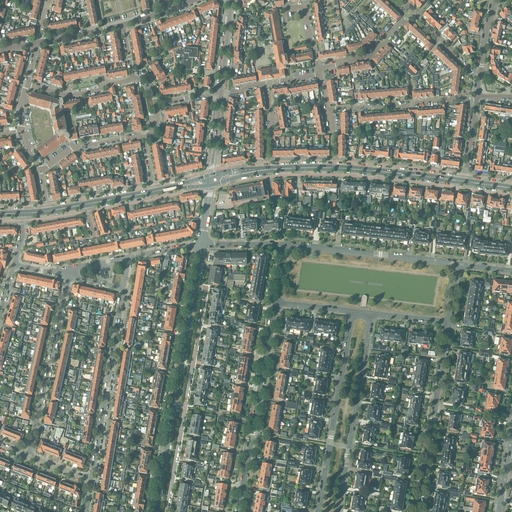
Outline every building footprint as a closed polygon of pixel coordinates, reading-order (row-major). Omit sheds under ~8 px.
[(218,10),(217,17),(219,18),(220,10),(219,8),(220,8),(218,3),(217,4),(216,0),(212,2),(215,11),(218,10)] [(281,6),(284,5),(283,0),(280,1),(280,0),(279,0),(275,1),(275,5),(273,6),(273,8),(276,8),(276,7),(281,6)] [(381,7),(385,2),(383,0),(379,0),(375,5),(376,6),(375,6),(378,9),(381,7)] [(420,0),(416,5),(419,8),(425,3),(425,2),(426,0),(420,0)] [(319,3),(314,4),(315,10),(322,9),(327,8),(327,4),(322,5),(321,1),(319,1),(319,3)] [(212,2),(207,4),(210,11),(213,10),(213,11),(215,11),(212,2)] [(389,6),(385,2),(381,7),(385,11),(389,6)] [(202,6),(197,8),(200,15),(203,14),(204,17),(205,19),(207,18),(206,16),(206,15),(202,6)] [(393,10),(389,6),(385,11),(388,14),(386,16),(387,16),(393,10)] [(423,16),(427,20),(433,14),(431,12),(434,9),(432,7),(423,16)] [(511,12),(507,7),(503,11),(511,19),(511,16),(510,15),(511,13),(511,12)] [(397,13),(393,10),(387,16),(388,17),(389,16),(392,19),(397,13)] [(196,11),(189,13),(193,23),(194,23),(193,20),(199,18),(196,11)] [(511,23),(511,19),(503,11),(499,15),(505,20),(507,18),(511,23)] [(273,13),(265,14),(266,20),(278,18),(277,12),(273,13)] [(189,13),(185,15),(187,22),(188,24),(192,23),(192,24),(193,23),(189,13)] [(397,13),(392,19),(394,20),(394,21),(396,23),(401,17),(397,13)] [(425,22),(429,25),(435,19),(432,16),(434,14),(433,14),(427,20),(425,22)] [(179,17),(173,19),(176,27),(180,25),(181,27),(183,27),(182,24),(179,17)] [(435,27),(440,21),(441,22),(443,20),(442,19),(441,18),(439,19),(439,20),(438,22),(435,19),(429,25),(433,29),(435,27)] [(442,23),(441,22),(440,21),(435,27),(439,31),(444,25),(448,21),(446,19),(442,23)] [(166,31),(163,23),(162,21),(161,21),(160,21),(159,22),(158,22),(158,23),(157,23),(161,32),(166,31)] [(168,21),(163,23),(166,31),(171,29),(168,21)] [(408,22),(403,27),(407,31),(412,26),(408,22)] [(55,24),(48,25),(48,28),(50,28),(50,29),(51,29),(51,32),(57,31),(55,24)] [(413,25),(412,26),(407,31),(407,32),(409,30),(411,33),(409,35),(411,36),(413,34),(418,29),(413,25)] [(447,38),(453,32),(451,30),(454,27),(452,26),(443,35),(447,38)] [(132,39),(140,37),(142,36),(141,29),(130,31),(132,39)] [(413,34),(417,38),(422,33),(418,29),(413,34)] [(375,40),(378,36),(373,31),(370,34),(368,32),(368,33),(375,40)] [(455,34),(453,32),(447,38),(451,42),(457,36),(460,33),(458,31),(457,32),(457,31),(455,34)] [(371,43),(375,40),(368,33),(367,34),(369,35),(366,38),(371,43)] [(422,33),(417,38),(421,42),(426,37),(422,33)] [(325,35),(317,36),(318,44),(319,44),(321,43),(328,42),(328,40),(328,39),(329,39),(329,35),(327,35),(325,35)] [(430,41),(426,37),(421,42),(425,46),(429,42),(430,41)] [(368,47),(371,43),(366,38),(363,41),(361,40),(368,47)] [(365,51),(368,47),(361,40),(360,41),(361,43),(361,44),(362,51),(365,51)] [(273,44),(272,44),(275,59),(276,68),(277,71),(284,70),(288,69),(288,66),(290,66),(295,65),(294,56),(286,58),(286,57),(284,58),(284,56),(282,46),(283,46),(283,43),(283,42),(273,44)] [(429,42),(425,46),(424,47),(429,51),(434,46),(429,42)] [(383,48),(390,55),(391,54),(389,52),(392,49),(387,44),(383,48)] [(465,52),(466,55),(470,54),(467,45),(463,47),(462,45),(461,45),(462,47),(463,53),(465,52)] [(339,51),(340,59),(347,57),(345,50),(346,50),(345,50),(345,47),(339,48),(339,51)] [(436,56),(441,51),(441,50),(441,49),(441,48),(440,49),(437,47),(432,52),(436,56)] [(176,55),(178,56),(180,65),(180,69),(183,69),(183,70),(190,71),(190,69),(192,69),(192,66),(193,63),(192,63),(193,58),(197,59),(197,55),(198,51),(198,49),(186,48),(182,49),(181,49),(178,50),(175,51),(176,55)] [(389,56),(390,55),(383,48),(380,52),(385,57),(388,54),(389,56)] [(325,52),(326,59),(333,58),(332,52),(329,52),(329,51),(325,52)] [(335,59),(340,59),(339,51),(332,52),(333,58),(335,58),(335,59)] [(441,51),(436,56),(441,61),(446,55),(443,52),(444,51),(443,51),(442,51),(441,51)] [(19,54),(17,64),(24,66),(24,64),(28,53),(24,52),(23,55),(19,54)] [(385,57),(380,52),(376,56),(383,63),(384,62),(382,60),(385,57)] [(15,53),(8,54),(8,55),(10,64),(14,64),(17,64),(19,54),(15,53)] [(492,54),(490,63),(499,62),(499,59),(502,59),(503,56),(501,56),(499,56),(499,55),(492,54)] [(446,55),(441,61),(445,64),(450,59),(449,58),(450,57),(449,57),(448,57),(446,55)] [(379,67),(383,63),(376,56),(372,60),(377,65),(379,67)] [(419,65),(417,63),(419,61),(416,58),(414,60),(411,57),(402,66),(406,70),(405,71),(407,73),(408,73),(411,76),(412,75),(413,76),(417,76),(422,71),(417,66),(419,65)] [(429,62),(427,61),(425,59),(422,63),(420,64),(424,68),(427,64),(429,62)] [(449,68),(454,63),(451,60),(452,59),(451,59),(450,59),(445,64),(443,66),(444,67),(447,69),(449,68)] [(159,66),(156,61),(149,65),(152,71),(159,66)] [(213,70),(214,63),(207,62),(205,62),(204,69),(213,70)] [(490,63),(492,65),(489,66),(492,71),(499,68),(498,66),(499,65),(498,62),(499,62),(490,63)] [(457,65),(454,63),(449,68),(453,72),(461,70),(458,67),(458,66),(457,65)] [(162,71),(159,66),(152,71),(155,76),(162,71)] [(271,69),(257,71),(259,82),(273,79),(272,76),(278,75),(279,75),(280,78),(285,77),(284,70),(277,71),(276,68),(275,68),(271,69)] [(494,76),(497,75),(501,73),(504,71),(503,69),(500,70),(499,68),(492,71),(494,76)] [(165,77),(162,71),(155,76),(158,81),(165,77)] [(503,75),(501,73),(497,75),(498,77),(504,81),(507,75),(506,74),(505,76),(503,75)] [(12,78),(10,84),(18,86),(19,86),(20,81),(20,80),(13,78),(12,78)] [(50,84),(56,86),(58,79),(55,78),(54,80),(51,80),(50,84)] [(110,98),(112,97),(118,96),(116,89),(109,90),(110,94),(110,98)] [(29,104),(29,105),(50,111),(58,112),(60,101),(58,101),(57,101),(33,94),(32,94),(29,104)] [(110,94),(104,95),(105,103),(112,102),(112,97),(110,98),(110,94)] [(132,102),(130,102),(130,104),(140,102),(139,95),(135,96),(136,97),(131,98),(132,102)] [(339,97),(329,99),(330,104),(335,103),(336,106),(338,106),(338,103),(337,99),(339,98),(339,97)] [(60,101),(58,112),(63,112),(84,108),(82,99),(63,103),(63,102),(62,101),(60,101)] [(5,103),(4,109),(12,111),(14,105),(13,105),(5,103)] [(311,103),(309,104),(310,107),(311,107),(312,112),(320,110),(319,107),(321,107),(321,104),(311,105),(311,103)] [(455,105),(455,107),(458,108),(458,110),(467,112),(468,103),(467,106),(465,105),(465,106),(455,105)] [(481,112),(480,114),(482,114),(483,113),(487,113),(487,112),(488,112),(488,114),(489,114),(490,109),(490,107),(490,105),(485,104),(485,107),(484,107),(484,108),(483,108),(483,111),(481,111),(481,112)] [(406,113),(405,113),(406,120),(407,119),(413,119),(413,114),(414,114),(413,109),(408,110),(408,113),(406,113)] [(416,109),(413,109),(414,114),(417,114),(417,119),(419,119),(419,117),(422,117),(421,110),(416,110),(416,109)] [(3,115),(2,115),(3,118),(4,126),(5,125),(7,125),(10,125),(9,125),(10,124),(9,116),(11,116),(12,112),(3,110),(2,113),(3,113),(3,115)] [(58,112),(50,111),(52,120),(53,127),(54,127),(55,136),(62,131),(66,130),(63,112),(58,112)] [(362,114),(358,114),(359,123),(365,123),(367,123),(366,117),(364,117),(363,117),(362,114)] [(37,150),(36,150),(43,159),(67,142),(78,140),(76,128),(66,130),(62,131),(55,136),(37,150)] [(274,136),(273,137),(273,138),(276,137),(278,137),(278,135),(282,135),(282,132),(285,131),(285,130),(281,130),(273,131),(274,136)] [(432,153),(432,155),(437,156),(438,156),(438,157),(440,157),(441,151),(441,148),(439,148),(440,140),(442,141),(443,137),(442,137),(439,137),(434,137),(433,148),(433,149),(435,149),(434,151),(433,152),(432,152),(432,153)] [(454,140),(453,146),(462,148),(462,142),(460,141),(461,139),(455,139),(455,140),(454,140)] [(494,147),(494,151),(499,152),(505,153),(506,144),(505,144),(503,143),(500,143),(495,142),(494,147)] [(385,155),(385,158),(391,159),(391,153),(393,153),(394,148),(387,147),(386,148),(386,153),(386,155),(385,155)] [(421,161),(421,162),(427,162),(427,156),(429,156),(429,152),(425,152),(425,150),(425,149),(423,149),(423,150),(422,150),(422,156),(422,159),(421,159),(421,161)] [(19,150),(13,155),(16,159),(22,153),(21,153),(19,150)] [(22,153),(16,159),(18,162),(24,158),(22,155),(23,155),(22,153)] [(73,154),(69,157),(75,164),(76,164),(75,162),(76,162),(78,160),(76,158),(78,157),(76,153),(75,153),(74,154),(73,154)] [(244,154),(239,155),(240,163),(248,161),(248,158),(246,159),(245,154),(244,154)] [(69,157),(66,159),(70,166),(73,164),(74,165),(75,164),(69,157)] [(223,163),(220,163),(221,166),(224,166),(228,165),(229,165),(227,157),(224,158),(222,158),(223,163)] [(24,158),(18,162),(19,163),(21,165),(21,166),(28,161),(27,160),(26,160),(24,158)] [(66,159),(62,162),(68,170),(69,169),(68,167),(70,166),(66,159)] [(28,161),(21,166),(24,170),(30,165),(28,163),(29,162),(28,161)] [(62,162),(59,165),(60,167),(63,171),(66,169),(67,170),(68,170),(62,162)] [(118,177),(117,177),(118,187),(125,186),(123,178),(118,179),(118,177)] [(286,191),(282,192),(282,196),(282,203),(286,203),(291,204),(290,194),(294,194),(297,194),(297,190),(294,190),(294,182),(293,182),(293,181),(290,181),(290,182),(285,182),(286,191)] [(254,185),(229,190),(230,195),(229,195),(230,199),(231,204),(233,204),(257,199),(263,198),(269,197),(266,182),(262,183),(254,185)] [(280,182),(272,182),(273,194),(273,196),(282,196),(282,192),(281,192),(280,183),(280,182)] [(74,185),(73,185),(75,195),(82,194),(81,190),(79,190),(78,186),(75,187),(74,185)] [(408,194),(408,200),(412,200),(415,200),(415,198),(416,189),(413,189),(413,188),(411,188),(411,189),(410,188),(409,194),(408,194)] [(477,206),(476,208),(479,208),(479,210),(480,211),(479,216),(483,217),(484,211),(485,203),(483,203),(484,198),(482,197),(478,196),(477,206)] [(500,200),(498,209),(502,209),(501,211),(506,211),(506,209),(507,207),(505,206),(505,201),(503,200),(502,200),(501,200),(500,200)] [(483,217),(482,222),(484,223),(491,223),(491,220),(491,218),(487,218),(488,212),(484,211),(483,217)] [(101,213),(94,214),(96,220),(103,218),(102,215),(104,214),(103,212),(101,213)] [(244,215),(238,216),(238,217),(239,226),(239,225),(242,225),(242,226),(243,232),(250,231),(249,222),(249,219),(245,219),(244,219),(244,217),(244,215)] [(223,216),(217,217),(217,222),(218,226),(218,224),(221,223),(221,226),(222,232),(229,231),(228,221),(224,221),(223,216)] [(227,219),(228,221),(229,231),(236,230),(235,227),(235,224),(238,224),(239,226),(238,217),(231,218),(232,220),(228,221),(227,219)] [(265,217),(259,218),(260,226),(260,224),(263,224),(264,226),(264,232),(271,231),(270,221),(266,222),(265,217)] [(274,219),(270,219),(270,221),(271,231),(278,230),(278,226),(281,226),(282,226),(283,217),(274,219)] [(286,217),(284,228),(285,228),(285,229),(287,229),(288,229),(288,230),(291,230),(291,229),(292,230),(292,222),(293,219),(292,219),(289,219),(289,217),(286,217)] [(253,218),(249,219),(249,222),(250,231),(257,230),(257,227),(260,226),(259,218),(253,218)] [(292,222),(292,230),(295,230),(294,230),(298,231),(298,230),(299,230),(300,220),(292,219),(293,219),(292,222)] [(190,224),(189,227),(196,232),(197,225),(198,220),(196,220),(195,220),(191,220),(191,222),(191,224),(190,224)] [(300,220),(299,230),(299,231),(302,231),(303,231),(306,231),(307,221),(300,220)] [(307,221),(306,231),(306,232),(309,232),(309,231),(313,232),(313,231),(314,222),(314,220),(311,220),(310,221),(307,221)] [(321,227),(320,233),(324,233),(324,234),(327,234),(328,223),(325,222),(321,221),(321,225),(320,225),(320,227),(321,227)] [(107,222),(98,225),(100,231),(106,228),(105,226),(108,225),(107,222)] [(328,223),(327,234),(331,234),(335,234),(335,229),(336,227),(335,227),(336,223),(332,222),(332,223),(328,223)] [(342,230),(341,235),(345,235),(345,236),(348,236),(349,236),(350,225),(350,223),(343,222),(343,224),(342,228),(342,230)] [(350,225),(349,236),(352,236),(352,237),(355,237),(356,237),(357,226),(350,225)] [(357,226),(356,237),(359,237),(359,238),(362,238),(363,237),(364,227),(357,226)] [(189,227),(187,230),(188,237),(190,237),(191,237),(196,232),(189,227)] [(387,229),(386,240),(386,241),(390,241),(390,240),(393,241),(394,230),(395,228),(388,227),(387,229)] [(371,228),(369,238),(373,239),(376,240),(376,239),(379,239),(379,234),(378,234),(378,228),(371,228)] [(378,228),(378,234),(379,234),(379,239),(380,239),(380,240),(383,240),(386,240),(387,229),(378,228)] [(394,230),(393,241),(396,242),(397,241),(400,241),(401,231),(401,229),(398,228),(398,230),(394,230)] [(401,231),(400,241),(400,242),(404,243),(404,242),(407,242),(408,237),(408,235),(408,230),(405,229),(405,231),(401,231)] [(413,233),(413,234),(415,234),(414,243),(417,243),(417,244),(421,244),(422,233),(422,232),(419,231),(419,230),(414,229),(413,230),(413,232),(413,233)] [(422,233),(421,244),(425,245),(425,244),(428,245),(430,233),(430,231),(426,230),(426,232),(426,234),(422,233)] [(436,241),(435,245),(439,246),(439,247),(443,247),(443,246),(444,236),(440,235),(440,232),(437,232),(437,234),(436,238),(436,241)] [(451,236),(450,248),(454,248),(454,247),(457,248),(458,237),(459,235),(451,234),(451,236)] [(444,236),(443,246),(446,247),(450,248),(451,236),(444,236)] [(471,236),(470,243),(472,243),(471,249),(474,249),(474,253),(478,253),(479,243),(480,243),(480,240),(476,239),(476,237),(471,236)] [(457,248),(457,249),(461,249),(461,248),(465,249),(465,244),(466,242),(465,242),(466,238),(462,237),(462,238),(458,237),(457,248)] [(479,243),(478,253),(481,254),(485,255),(485,254),(486,244),(480,243),(479,243)] [(486,244),(485,254),(488,254),(488,255),(492,256),(492,255),(493,244),(486,244)] [(492,255),(492,256),(497,256),(497,255),(499,256),(501,245),(493,244),(492,255)] [(499,256),(504,257),(504,256),(507,257),(508,246),(501,245),(499,256)] [(32,255),(30,261),(38,263),(39,256),(35,255),(35,253),(34,253),(35,249),(33,250),(32,255)] [(25,253),(24,260),(30,261),(32,255),(33,250),(31,250),(30,252),(30,254),(25,253)] [(209,280),(208,283),(219,285),(222,270),(223,270),(224,269),(224,268),(224,266),(224,256),(219,255),(219,254),(215,254),(215,262),(214,262),(213,268),(211,268),(210,272),(211,272),(210,279),(209,279),(209,280)] [(257,254),(254,270),(265,272),(266,267),(267,261),(268,256),(257,254)] [(177,255),(175,262),(176,263),(187,264),(188,257),(178,255),(177,255)] [(226,256),(224,256),(224,266),(247,266),(247,255),(242,255),(242,256),(235,256),(235,255),(226,255),(226,256)] [(139,264),(138,268),(146,269),(146,265),(147,261),(144,261),(143,263),(139,262),(139,264)] [(254,270),(252,285),(262,287),(263,282),(264,276),(265,272),(254,270)] [(228,275),(228,280),(234,281),(234,275),(236,275),(239,275),(241,275),(241,272),(232,272),(233,275),(228,275)] [(470,285),(469,289),(470,289),(481,291),(481,286),(484,286),(484,284),(482,284),(475,282),(475,281),(474,280),(473,280),(472,281),(472,282),(471,285),(470,285)] [(494,281),(493,291),(500,292),(501,282),(502,281),(497,281),(497,282),(494,281)] [(501,282),(500,292),(508,293),(509,283),(509,282),(504,281),(504,282),(501,282)] [(252,285),(249,300),(260,302),(261,298),(262,292),(262,287),(252,285)] [(213,292),(213,293),(213,294),(213,295),(220,296),(223,297),(224,297),(226,297),(228,289),(224,288),(223,290),(215,289),(215,290),(214,290),(214,291),(213,292)] [(469,292),(468,296),(469,296),(479,298),(481,291),(470,289),(470,292),(469,292)] [(468,299),(467,304),(468,304),(478,306),(479,298),(469,296),(469,299),(468,299)] [(13,300),(12,305),(21,308),(21,306),(19,306),(20,302),(13,300)] [(43,303),(42,305),(46,306),(45,310),(52,311),(53,311),(54,305),(43,303)] [(467,306),(466,311),(467,311),(477,313),(478,306),(468,304),(467,306)] [(247,307),(246,310),(247,310),(247,314),(258,316),(259,312),(258,312),(258,309),(253,308),(251,307),(251,308),(247,307)] [(465,313),(465,318),(466,318),(471,319),(476,320),(477,313),(467,311),(466,313),(465,313)] [(245,318),(245,322),(249,322),(249,323),(251,323),(256,323),(256,321),(257,321),(258,316),(247,314),(246,318),(245,318)] [(286,320),(286,321),(286,322),(287,322),(287,323),(286,325),(287,325),(286,331),(289,332),(290,330),(294,331),(295,320),(295,319),(290,318),(290,319),(287,319),(286,319),(286,320)] [(462,323),(462,324),(463,324),(463,325),(474,327),(476,320),(471,319),(466,318),(465,322),(464,322),(463,322),(462,323)] [(7,320),(5,325),(13,327),(12,328),(12,329),(15,330),(16,329),(16,327),(14,327),(15,325),(14,324),(15,322),(7,320)] [(302,320),(301,331),(305,332),(305,333),(308,333),(308,329),(309,329),(309,327),(309,321),(306,321),(306,320),(302,320)] [(314,329),(314,334),(317,334),(317,333),(321,334),(323,323),(322,323),(322,322),(319,322),(319,323),(315,322),(315,327),(314,327),(314,329)] [(323,323),(321,334),(324,334),(324,336),(328,336),(328,335),(330,323),(326,323),(325,323),(323,323)] [(330,323),(328,335),(332,335),(332,336),(335,337),(336,331),(337,329),(336,329),(336,328),(337,328),(338,328),(338,327),(339,326),(338,326),(338,325),(337,325),(334,324),(330,323)] [(244,331),(243,334),(245,334),(255,336),(255,333),(254,333),(255,330),(248,329),(249,327),(245,326),(244,326),(244,331)] [(4,329),(3,333),(4,333),(3,335),(10,337),(13,338),(15,332),(15,330),(12,329),(12,330),(12,331),(4,329)] [(379,331),(379,332),(380,332),(380,333),(381,333),(380,341),(384,342),(384,341),(388,341),(389,330),(385,329),(385,330),(381,330),(380,330),(380,331),(379,331)] [(389,330),(388,341),(395,342),(397,331),(393,331),(393,330),(389,330)] [(397,331),(395,342),(399,342),(399,343),(402,344),(404,332),(400,332),(400,331),(397,331)] [(410,333),(408,343),(416,344),(417,333),(412,332),(412,333),(410,333)] [(460,333),(460,334),(460,335),(461,335),(462,335),(461,339),(472,341),(473,337),(476,338),(477,334),(473,334),(462,332),(461,332),(460,332),(460,333)] [(157,333),(157,336),(162,337),(162,339),(170,341),(171,335),(157,333)] [(417,333),(416,344),(423,345),(424,335),(421,334),(422,333),(417,333)] [(424,335),(423,345),(430,346),(432,335),(429,334),(424,333),(424,335)] [(206,337),(206,338),(206,339),(206,341),(222,344),(222,342),(219,341),(220,338),(217,337),(207,335),(207,336),(206,337)] [(511,340),(500,338),(498,346),(501,346),(511,348),(511,346),(511,343),(511,341),(511,340)] [(158,339),(158,341),(162,342),(161,346),(170,347),(171,341),(170,341),(162,339),(161,339),(158,339)] [(461,339),(460,344),(461,344),(461,346),(471,348),(472,349),(473,346),(471,345),(472,341),(461,339)] [(126,341),(125,346),(128,347),(129,347),(128,349),(132,350),(132,347),(133,343),(135,344),(135,342),(126,341)] [(283,347),(282,350),(292,351),(295,352),(296,346),(294,346),(291,345),(284,344),(283,347)] [(31,346),(31,348),(35,349),(34,352),(41,354),(42,348),(31,346)] [(497,351),(496,351),(496,352),(497,352),(497,353),(498,353),(499,354),(501,354),(510,355),(510,352),(511,353),(511,348),(501,346),(500,350),(499,350),(498,350),(497,350),(497,351)] [(204,348),(204,350),(204,351),(204,353),(216,355),(217,349),(215,349),(205,347),(205,348),(204,348)] [(94,353),(94,356),(104,357),(105,352),(101,351),(101,349),(98,349),(97,354),(94,353)] [(124,350),(123,356),(133,358),(133,356),(131,356),(131,351),(132,350),(128,349),(128,350),(127,350),(127,351),(124,350)] [(319,349),(318,353),(320,353),(321,353),(320,358),(331,359),(332,360),(333,355),(332,354),(332,352),(319,349)] [(31,355),(30,357),(34,358),(33,358),(33,360),(39,362),(39,361),(39,360),(39,359),(40,359),(41,354),(34,352),(34,356),(31,355)] [(457,354),(457,355),(457,356),(458,356),(457,361),(458,361),(468,363),(470,355),(458,353),(457,353),(457,354)] [(0,354),(0,359),(5,361),(8,362),(10,362),(11,360),(7,359),(7,356),(5,356),(0,354)] [(376,358),(376,363),(387,364),(388,365),(389,365),(391,358),(378,355),(378,358),(376,358)] [(61,357),(60,364),(60,366),(66,368),(66,366),(66,365),(67,365),(68,359),(61,357)] [(320,358),(319,365),(330,367),(331,362),(330,362),(331,359),(320,358)] [(31,365),(30,369),(37,371),(39,364),(38,364),(39,364),(39,362),(33,360),(33,362),(32,363),(31,365)] [(415,364),(415,367),(416,367),(425,369),(426,368),(427,365),(426,365),(427,362),(416,360),(415,364)] [(498,360),(497,367),(507,369),(508,369),(509,364),(508,364),(508,362),(498,360)] [(457,363),(456,368),(467,370),(468,363),(458,361),(458,363),(457,363)] [(280,362),(279,365),(280,365),(280,368),(290,370),(290,367),(289,367),(290,363),(280,362)] [(376,366),(375,369),(376,370),(375,370),(386,372),(387,367),(388,368),(388,365),(387,364),(376,363),(375,363),(377,364),(376,366)] [(317,368),(317,372),(328,374),(329,370),(330,370),(330,367),(319,365),(318,368),(317,368)] [(58,369),(57,374),(64,376),(66,370),(65,370),(66,368),(60,366),(60,367),(59,368),(59,369),(58,369)] [(414,372),(414,374),(424,376),(425,373),(426,370),(425,370),(425,369),(416,367),(416,372),(414,372)] [(497,367),(496,374),(507,376),(508,372),(507,371),(507,369),(497,367)] [(456,368),(455,372),(456,372),(456,375),(466,377),(466,374),(469,375),(470,370),(467,370),(456,368)] [(375,371),(374,374),(375,374),(374,377),(387,380),(387,376),(385,376),(386,372),(375,370),(375,371)] [(151,371),(150,375),(153,375),(153,378),(154,378),(163,379),(164,380),(165,374),(157,373),(158,371),(155,371),(155,372),(151,371)] [(57,374),(56,380),(67,383),(67,380),(64,379),(64,376),(57,374)] [(277,378),(277,381),(286,383),(288,383),(289,377),(291,378),(291,377),(291,375),(285,374),(285,376),(278,375),(278,378),(277,378)] [(412,376),(411,381),(414,381),(423,383),(423,382),(424,382),(424,379),(424,376),(414,374),(414,376),(412,376)] [(496,374),(494,381),(505,383),(505,381),(506,381),(507,376),(496,374)] [(455,375),(454,379),(455,379),(454,382),(465,384),(466,377),(456,375),(455,375)] [(90,376),(89,380),(92,381),(93,381),(96,381),(96,384),(99,384),(100,382),(100,377),(90,376)] [(199,377),(198,379),(199,379),(199,381),(209,383),(211,384),(212,381),(211,381),(211,378),(209,377),(200,376),(199,377)] [(234,376),(233,382),(235,382),(245,384),(246,381),(247,381),(247,378),(237,376),(234,376)] [(119,383),(118,385),(122,386),(122,384),(126,384),(128,385),(131,386),(132,380),(129,379),(120,378),(119,379),(119,383)] [(314,379),(313,382),(316,383),(315,386),(326,388),(327,384),(327,381),(314,379)] [(89,386),(88,388),(98,390),(99,384),(96,384),(96,381),(93,381),(92,383),(92,386),(89,386)] [(277,381),(276,384),(277,384),(276,387),(292,390),(292,388),(292,387),(285,386),(286,383),(277,381)] [(412,385),(412,388),(422,390),(423,386),(423,387),(424,384),(423,384),(423,383),(414,381),(413,385),(412,385)] [(491,386),(491,388),(505,391),(505,390),(506,390),(506,389),(506,388),(505,388),(505,387),(506,383),(505,383),(494,381),(494,385),(493,385),(492,386),(491,386)] [(118,385),(117,391),(127,393),(127,392),(128,387),(125,387),(126,384),(122,384),(122,386),(118,385)] [(372,387),(371,392),(382,393),(383,389),(384,390),(385,386),(380,385),(378,385),(373,384),(372,388),(372,387)] [(233,386),(232,389),(234,389),(233,390),(235,390),(234,394),(244,396),(245,393),(244,393),(244,390),(238,388),(238,387),(233,386)] [(314,390),(313,394),(325,396),(325,392),(326,392),(326,388),(315,386),(315,390),(314,390)] [(453,389),(452,396),(463,398),(465,391),(453,389)] [(371,392),(370,395),(371,396),(371,399),(375,400),(378,400),(382,401),(383,398),(382,397),(382,393),(371,392)] [(274,393),(274,396),(275,396),(274,399),(285,401),(285,398),(283,398),(284,394),(274,393)] [(486,393),(485,402),(487,402),(498,404),(500,397),(492,395),(492,394),(486,393)] [(409,399),(409,400),(411,401),(410,404),(419,406),(420,404),(421,402),(420,402),(421,398),(409,396),(409,399)] [(452,396),(452,401),(452,404),(462,405),(463,398),(452,396)] [(194,400),(193,402),(194,402),(194,404),(195,404),(195,405),(205,407),(205,405),(204,405),(205,400),(195,399),(195,400),(194,400)] [(310,400),(309,404),(312,404),(312,408),(323,410),(324,406),(323,406),(323,402),(310,400)] [(487,402),(486,409),(497,411),(498,411),(499,411),(499,410),(499,409),(498,409),(498,408),(498,404),(487,402)] [(368,408),(367,413),(379,415),(380,411),(385,412),(385,409),(384,408),(384,405),(378,404),(378,407),(369,406),(369,409),(368,408)] [(408,409),(408,411),(418,413),(419,409),(420,406),(419,406),(410,404),(410,409),(408,409)] [(310,412),(309,415),(321,417),(321,414),(322,414),(323,410),(312,408),(311,412),(310,412)] [(407,414),(407,416),(407,418),(417,419),(417,418),(418,418),(418,416),(418,415),(418,413),(408,411),(408,413),(407,414)] [(114,413),(113,418),(115,419),(116,419),(115,421),(119,421),(120,420),(122,420),(123,416),(123,415),(114,413)] [(367,413),(367,417),(367,420),(374,421),(374,424),(378,425),(378,424),(381,424),(381,426),(387,427),(390,427),(391,424),(381,422),(378,422),(379,419),(378,419),(379,415),(367,413)] [(83,420),(83,421),(93,423),(94,418),(93,418),(93,416),(86,415),(86,419),(83,419),(83,420)] [(450,420),(449,423),(458,425),(459,422),(460,422),(461,416),(457,415),(456,417),(450,416),(450,417),(449,420),(450,420)] [(192,419),(191,422),(192,422),(192,423),(200,424),(201,423),(202,424),(202,423),(203,423),(203,422),(203,421),(203,420),(203,419),(203,418),(193,416),(192,418),(192,419)] [(405,421),(404,426),(407,426),(407,425),(408,425),(409,425),(416,426),(417,423),(418,420),(417,420),(417,419),(407,418),(406,417),(405,421)] [(482,419),(481,424),(483,425),(483,429),(494,431),(494,427),(495,427),(496,426),(497,425),(496,424),(495,423),(494,423),(487,422),(487,420),(482,419)] [(112,422),(111,428),(121,430),(121,428),(118,428),(119,424),(119,421),(115,421),(115,422),(114,422),(114,423),(112,422)] [(308,421),(308,425),(310,425),(309,429),(319,431),(319,430),(320,430),(321,426),(319,426),(320,423),(317,423),(317,422),(315,422),(308,421)] [(145,422),(145,425),(147,425),(146,428),(155,430),(156,424),(147,422),(145,422)] [(227,422),(227,425),(229,426),(228,429),(238,431),(238,428),(238,427),(238,424),(227,422)] [(191,425),(190,428),(191,428),(190,429),(199,431),(201,431),(201,430),(202,431),(203,424),(202,424),(201,423),(200,424),(192,423),(191,425)] [(448,426),(448,429),(448,430),(456,431),(457,427),(458,427),(458,425),(449,423),(449,426),(448,426)] [(269,424),(268,427),(269,427),(268,430),(270,430),(272,431),(271,434),(278,435),(279,432),(279,430),(278,429),(279,426),(269,424)] [(4,428),(1,435),(7,437),(9,430),(10,427),(8,426),(7,429),(4,428)] [(364,429),(363,433),(365,434),(372,435),(375,435),(376,428),(366,426),(366,429),(364,429)] [(9,430),(7,437),(11,439),(15,429),(13,428),(12,431),(9,430)] [(54,435),(53,438),(56,438),(56,437),(60,438),(61,436),(62,432),(63,429),(63,430),(56,429),(57,428),(56,430),(54,435)] [(15,429),(11,439),(17,441),(19,434),(20,432),(21,431),(18,430),(15,429)] [(305,433),(304,437),(307,437),(308,437),(308,438),(317,439),(317,438),(318,438),(318,436),(318,435),(319,431),(309,429),(308,434),(305,433)] [(480,433),(480,436),(492,438),(494,431),(483,429),(482,433),(480,433)] [(17,441),(16,443),(21,445),(25,434),(24,434),(20,432),(19,434),(17,441)] [(403,433),(402,441),(412,442),(413,443),(413,442),(414,442),(415,436),(414,436),(415,435),(403,433)] [(363,438),(363,441),(363,443),(373,444),(374,441),(371,440),(372,435),(365,434),(364,434),(363,437),(364,437),(364,438),(363,438)] [(444,440),(444,444),(444,445),(455,447),(455,443),(456,443),(457,439),(450,438),(451,438),(448,438),(445,437),(445,441),(444,440)] [(41,440),(37,451),(42,453),(43,451),(46,444),(47,442),(41,440)] [(52,444),(48,453),(53,455),(56,448),(53,447),(55,442),(53,441),(52,444)] [(188,445),(187,448),(196,449),(197,450),(198,443),(188,441),(188,442),(187,445),(188,445)] [(400,445),(399,448),(411,450),(412,447),(413,447),(413,443),(412,442),(402,441),(401,445),(400,445)] [(265,445),(265,448),(265,449),(276,451),(277,446),(277,444),(266,442),(266,445),(265,445)] [(46,444),(43,451),(48,453),(52,444),(49,443),(48,445),(46,444)] [(483,443),(482,448),(483,448),(483,450),(493,452),(494,452),(494,448),(494,445),(493,444),(492,444),(490,444),(488,443),(487,444),(483,443)] [(56,448),(53,455),(59,457),(62,450),(58,449),(60,446),(57,445),(56,448)] [(443,448),(442,452),(454,454),(455,447),(444,445),(444,447),(443,447),(443,448)] [(186,454),(195,456),(196,456),(196,453),(196,449),(187,448),(186,451),(187,451),(186,454)] [(302,448),(302,451),(305,451),(304,457),(314,458),(315,453),(316,451),(315,450),(315,449),(306,448),(302,448)] [(107,456),(106,458),(110,458),(110,456),(114,456),(115,452),(117,453),(117,451),(108,449),(107,451),(107,455),(107,456)] [(265,449),(264,456),(265,456),(265,458),(268,458),(269,457),(273,458),(274,453),(276,454),(276,451),(265,449)] [(65,452),(63,459),(68,461),(71,454),(72,451),(70,450),(69,453),(65,452)] [(482,451),(481,457),(492,459),(493,455),(493,452),(483,450),(482,451)] [(221,452),(220,456),(223,457),(223,460),(232,461),(233,458),(232,458),(233,455),(226,454),(226,452),(220,451),(220,452),(221,452)] [(71,454),(68,461),(73,463),(77,453),(75,452),(74,455),(71,454)] [(360,457),(359,460),(360,460),(360,461),(368,462),(369,458),(371,458),(372,454),(362,452),(361,453),(360,456),(361,456),(361,457),(360,457)] [(441,459),(451,461),(452,461),(454,454),(442,452),(442,455),(442,456),(442,457),(443,457),(442,459),(441,459)] [(185,454),(185,457),(185,458),(185,460),(195,462),(197,462),(197,460),(195,459),(195,456),(186,454),(185,454)] [(79,465),(78,467),(83,469),(87,458),(82,456),(81,458),(78,465),(79,465)] [(106,462),(105,464),(115,465),(115,464),(113,463),(114,459),(114,458),(114,456),(110,456),(110,458),(106,458),(106,462)] [(302,460),(301,464),(307,465),(309,465),(310,465),(314,466),(315,459),(314,459),(314,458),(304,457),(303,461),(302,460)] [(481,457),(480,465),(491,466),(491,463),(492,463),(492,459),(481,457)] [(397,459),(397,462),(398,462),(397,467),(408,468),(409,468),(410,465),(409,464),(409,461),(397,459)] [(441,459),(440,463),(441,463),(440,466),(444,467),(443,467),(446,468),(446,467),(452,468),(452,465),(452,461),(451,461),(441,459)] [(7,461),(3,470),(5,471),(9,472),(10,470),(9,470),(10,467),(10,466),(11,463),(7,461)] [(359,461),(358,465),(359,466),(359,469),(369,470),(370,463),(368,462),(360,461),(359,461)] [(12,471),(11,473),(16,475),(17,475),(18,472),(20,466),(15,464),(14,467),(14,468),(13,471),(12,471)] [(261,467),(261,470),(270,472),(272,472),(273,468),(273,466),(263,464),(262,467),(261,467)] [(478,468),(477,474),(478,474),(478,475),(482,475),(482,473),(483,473),(485,473),(486,473),(487,474),(488,474),(489,474),(490,472),(490,470),(491,470),(491,467),(491,466),(480,465),(479,469),(478,468)] [(18,472),(17,475),(19,476),(21,477),(22,475),(25,468),(20,466),(18,472)] [(183,469),(182,473),(192,474),(193,470),(195,471),(195,468),(184,466),(183,469)] [(394,472),(394,474),(408,476),(408,475),(409,475),(409,472),(410,469),(409,469),(409,468),(408,468),(397,467),(397,471),(394,470),(394,472)] [(22,475),(21,477),(26,479),(30,470),(25,468),(22,475)] [(297,472),(297,473),(300,473),(300,477),(311,479),(312,475),(311,475),(311,472),(298,469),(297,472)] [(30,470),(26,479),(28,480),(29,477),(32,479),(33,476),(33,475),(34,472),(35,472),(30,470)] [(260,472),(260,473),(261,473),(260,476),(276,479),(277,476),(270,475),(270,472),(261,470),(260,472)] [(182,473),(182,476),(182,479),(190,480),(189,483),(199,485),(200,482),(195,481),(196,479),(194,478),(194,475),(192,474),(182,473)] [(439,473),(438,479),(448,481),(449,473),(445,473),(445,474),(439,473)] [(134,479),(134,482),(137,483),(145,484),(146,478),(139,477),(140,475),(135,474),(135,475),(135,476),(134,479)] [(356,477),(355,482),(367,484),(367,480),(368,480),(369,476),(365,476),(365,475),(363,475),(357,474),(357,477),(356,477)] [(43,475),(40,484),(42,485),(42,483),(46,484),(48,477),(43,475)] [(259,479),(258,482),(271,484),(272,480),(276,481),(276,479),(260,476),(260,479),(259,479)] [(298,481),(297,484),(309,486),(309,483),(310,483),(311,479),(300,477),(299,481),(298,481)] [(53,479),(49,488),(51,489),(52,486),(55,488),(56,485),(56,484),(57,481),(53,479)] [(438,479),(437,485),(443,486),(442,488),(447,488),(448,488),(447,491),(453,492),(456,492),(456,489),(454,489),(450,488),(450,485),(447,484),(448,481),(438,479)] [(476,479),(476,483),(477,483),(476,487),(487,489),(488,484),(487,484),(488,481),(485,481),(485,480),(483,480),(482,480),(476,479)] [(395,484),(394,488),(405,490),(406,490),(406,486),(406,483),(403,482),(401,482),(395,481),(394,484),(395,484)] [(258,482),(258,485),(259,485),(258,488),(260,488),(261,488),(261,490),(264,490),(264,491),(269,492),(269,487),(270,488),(271,484),(258,482)] [(355,482),(355,486),(355,489),(360,490),(362,491),(362,490),(364,491),(366,491),(367,488),(366,488),(367,484),(355,482)] [(64,491),(63,493),(65,494),(66,492),(68,493),(71,486),(67,484),(64,491)] [(179,488),(179,491),(188,493),(189,489),(192,490),(193,488),(203,490),(203,487),(188,484),(187,486),(181,485),(180,488),(179,488)] [(217,484),(216,486),(218,487),(217,490),(227,492),(228,489),(227,489),(227,486),(224,485),(217,484)] [(71,486),(68,493),(70,494),(69,496),(72,497),(73,496),(73,495),(77,487),(74,485),(73,487),(71,486)] [(101,487),(101,491),(102,491),(102,493),(105,493),(106,491),(108,492),(111,492),(111,488),(111,487),(102,485),(101,487)] [(77,487),(73,495),(77,496),(79,497),(82,490),(78,489),(78,487),(77,487)] [(133,487),(132,494),(135,494),(144,496),(144,495),(144,493),(144,492),(144,489),(136,488),(133,487)] [(464,492),(463,495),(472,497),(472,493),(480,495),(483,496),(483,495),(486,496),(486,493),(487,493),(487,489),(476,487),(476,490),(474,490),(474,491),(473,490),(472,493),(464,492)] [(394,488),(393,495),(404,498),(405,494),(405,493),(404,492),(404,491),(405,491),(405,490),(394,488)] [(179,491),(178,494),(179,494),(178,498),(187,499),(189,499),(190,496),(188,496),(188,493),(179,491)] [(296,491),(295,494),(297,495),(296,499),(307,501),(308,497),(307,497),(308,493),(296,491)] [(435,496),(434,500),(435,501),(434,501),(445,503),(446,498),(450,499),(451,498),(451,496),(451,493),(447,492),(447,495),(441,494),(439,493),(439,494),(436,493),(435,496)] [(97,494),(96,500),(105,501),(106,500),(103,500),(104,495),(105,495),(105,493),(102,493),(102,495),(101,495),(101,494),(100,494),(97,494)] [(256,497),(255,500),(265,502),(268,503),(269,496),(267,496),(257,494),(256,497)] [(6,497),(2,505),(4,506),(7,508),(11,499),(8,498),(9,496),(8,496),(6,495),(6,497)] [(390,495),(390,500),(392,500),(392,502),(403,504),(402,504),(402,502),(403,502),(404,501),(404,498),(393,495),(390,495)] [(214,496),(213,498),(215,499),(214,502),(224,504),(225,504),(225,501),(225,498),(215,496),(214,496)] [(352,499),(352,503),(363,505),(364,501),(365,501),(365,498),(361,497),(359,496),(359,497),(354,496),(353,499),(352,499)] [(15,500),(11,509),(16,511),(20,503),(21,499),(16,497),(15,499),(15,500)] [(20,503),(16,511),(19,511),(18,511),(22,511),(25,505),(22,504),(24,498),(22,497),(21,499),(20,503)] [(466,497),(465,500),(471,501),(474,501),(473,505),(474,505),(473,509),(483,510),(484,510),(485,507),(484,507),(485,503),(481,502),(479,502),(477,502),(477,499),(472,498),(466,497)] [(294,502),(293,506),(305,508),(306,504),(307,505),(307,501),(296,499),(295,503),(294,502)] [(25,505),(22,511),(28,511),(31,507),(32,503),(33,502),(30,501),(28,506),(25,505)] [(433,504),(433,508),(444,510),(445,503),(434,501),(435,501),(435,503),(434,503),(434,504),(433,504)] [(211,505),(211,508),(217,509),(216,510),(218,510),(218,509),(223,510),(223,507),(224,507),(225,504),(224,504),(214,502),(213,502),(212,505),(211,505)] [(377,508),(376,511),(383,511),(386,511),(387,510),(396,511),(398,511),(401,511),(402,509),(403,509),(403,505),(403,504),(392,502),(391,507),(387,506),(387,508),(381,507),(379,508),(377,508)] [(31,507),(28,511),(34,511),(36,509),(36,508),(37,505),(32,503),(31,507)] [(352,503),(351,507),(352,507),(351,510),(355,511),(357,511),(360,511),(362,511),(363,509),(362,509),(363,505),(352,503)]
